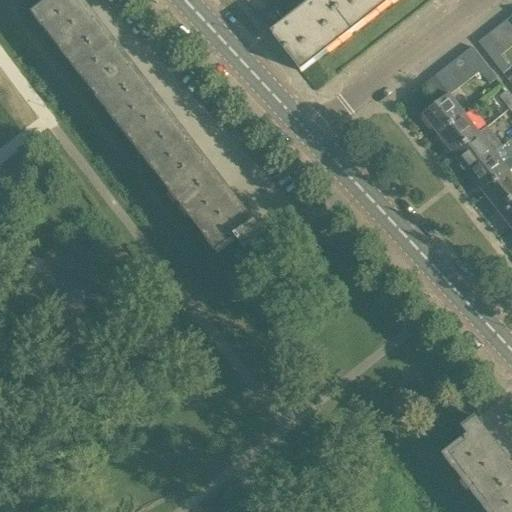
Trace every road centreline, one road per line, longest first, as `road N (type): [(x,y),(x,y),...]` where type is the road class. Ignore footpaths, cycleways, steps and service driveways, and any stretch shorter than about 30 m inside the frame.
road 1 (tertiary): [(511,351),(304,131)]
road 2 (residential): [(304,131),(476,0)]
road 3 (tertiary): [(304,131),(184,0)]
